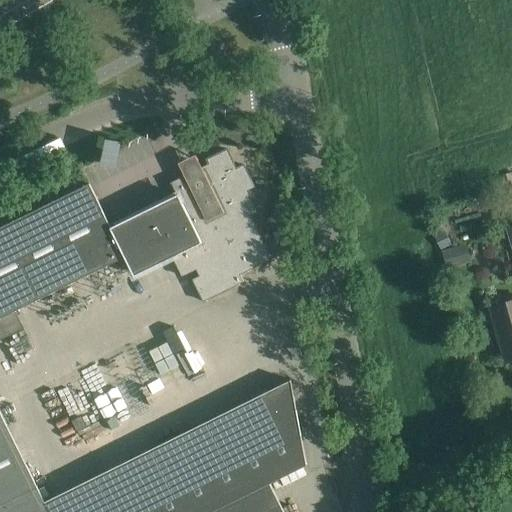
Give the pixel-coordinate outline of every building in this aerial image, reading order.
[(104,150),(111,163),(134,150),(127,137),(104,150)] [(0,511),(213,511),(270,483),(306,465),(290,380),(45,502),(0,412),(0,318),(125,256),(133,273),(171,254),(182,276),(195,269),(199,277),(192,280),(202,302),(243,282),(240,275),(272,259),(251,216),(258,212),(248,191),(255,187),(244,165),(236,169),(227,149),(206,159),(209,164),(200,169),(203,176),(189,183),(193,190),(112,230),(89,184),(0,227),(0,511)] [(445,230),(434,236),(441,250),(452,244),(445,230)] [(454,248),(442,251),(448,269),(459,266),(454,248)] [(511,359),(511,302),(490,309),(505,361),(511,359)] [(173,338),(188,387),(211,380),(196,331),(173,338)] [(213,511),(284,511),(270,483),(213,511)]
